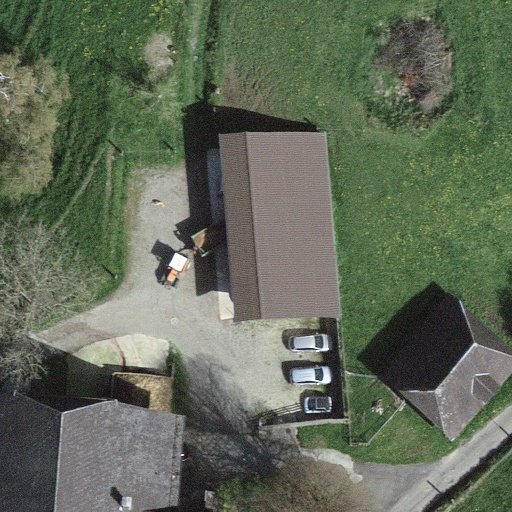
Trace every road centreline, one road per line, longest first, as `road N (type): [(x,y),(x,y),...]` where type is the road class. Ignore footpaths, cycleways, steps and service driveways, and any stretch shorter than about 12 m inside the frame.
road 1 (track): [(431,489),(315,487),(211,443),(202,351),(174,288),(192,260),(183,132),(203,0)]
road 2 (track): [(0,365),(89,318),(174,288)]
road 3 (unclassified): [(406,511),(511,416)]
